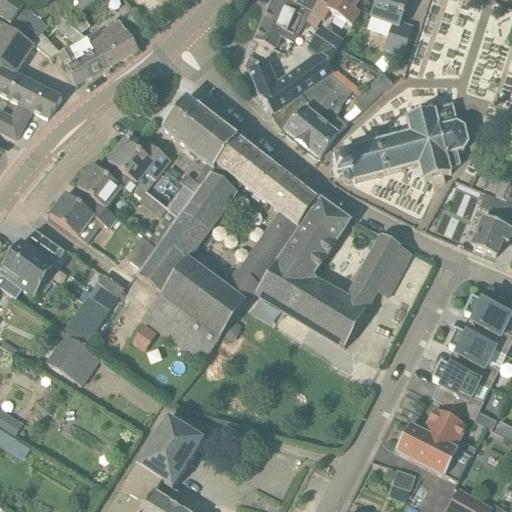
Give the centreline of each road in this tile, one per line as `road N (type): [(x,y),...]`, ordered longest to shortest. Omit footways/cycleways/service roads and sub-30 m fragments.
road 1 (residential): [(174,43),(314,180),(457,265)]
road 2 (residential): [(330,511),(457,265)]
road 3 (tertiary): [(0,202),(64,128),(174,43)]
